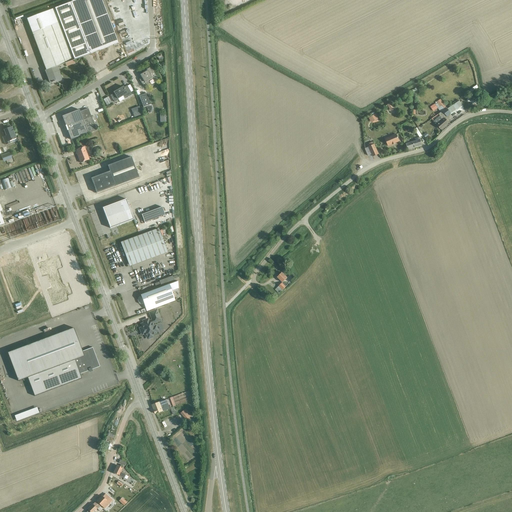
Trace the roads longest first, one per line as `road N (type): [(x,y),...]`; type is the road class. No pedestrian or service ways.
road 1 (secondary): [(183,0),(206,357),(226,511)]
road 2 (unclassified): [(251,281),(295,226),(364,170),(427,147),(470,115),(511,112)]
road 3 (tertiary): [(142,400),(35,118)]
road 4 (residential): [(35,118),(170,37)]
road 5 (unclassified): [(78,511),(103,485),(125,417),(142,400)]
